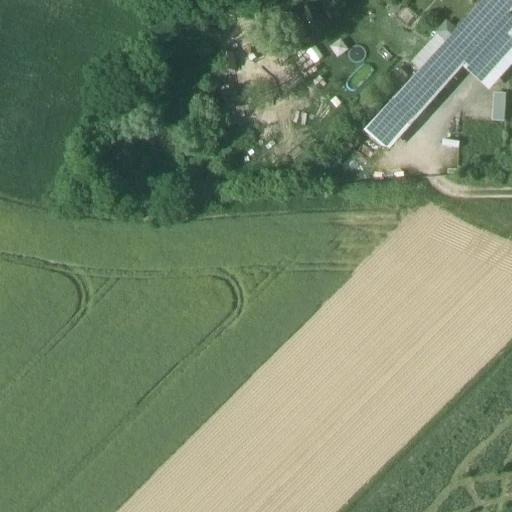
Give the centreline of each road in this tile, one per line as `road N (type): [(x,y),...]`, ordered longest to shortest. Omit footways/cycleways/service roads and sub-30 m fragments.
road 1 (track): [(511,348),(349,511)]
road 2 (track): [(188,0),(248,29),(314,0)]
road 3 (track): [(421,136),(440,186),(511,187)]
